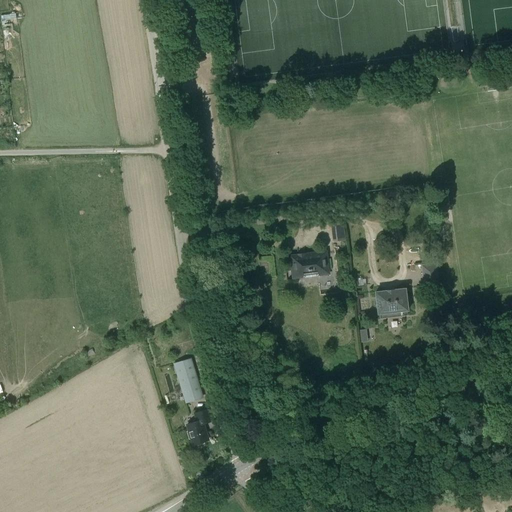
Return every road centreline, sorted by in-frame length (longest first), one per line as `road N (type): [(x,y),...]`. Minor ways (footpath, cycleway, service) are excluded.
road 1 (unclassified): [(239,467),(193,307),(166,150)]
road 2 (tertiary): [(239,467),(296,436),(511,353)]
road 3 (unclassified): [(0,153),(166,150)]
road 4 (unclassified): [(166,150),(146,0)]
